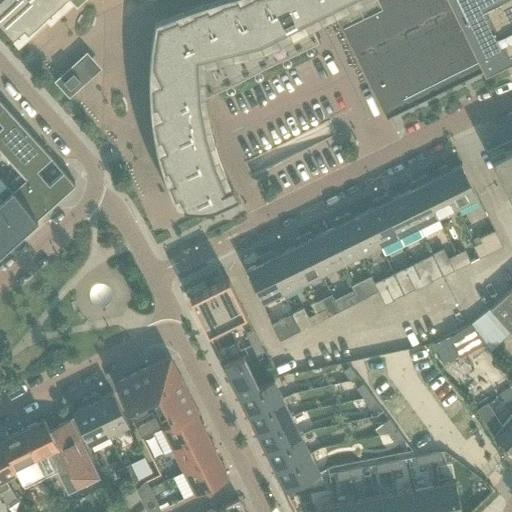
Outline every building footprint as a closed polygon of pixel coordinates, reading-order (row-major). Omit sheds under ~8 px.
[(0,0),(0,20),(12,34),(16,39),(109,144),(153,237),(218,204),(223,202),(234,197),(231,189),(223,174),(328,122),(336,136),(383,113),(385,117),(386,116),(387,116),(426,96),(379,0),(0,0)] [(511,0),(360,0),(335,13),(386,116),(387,116),(484,68),(511,54),(511,0)] [(4,124),(0,127),(0,150),(20,173),(26,179),(35,171),(38,168),(33,163),(46,152),(13,116),(4,124)] [(511,139),(488,151),(511,200),(511,139)] [(46,152),(33,163),(38,168),(50,157),(46,152)] [(437,168),(440,175),(441,174),(457,206),(477,197),(461,164),(448,171),(445,165),(437,168)] [(15,189),(12,192),(36,219),(75,184),(63,171),(48,185),(35,171),(26,179),(15,189)] [(20,173),(9,183),(15,189),(26,179),(20,173)] [(425,175),(419,178),(438,216),(457,206),(441,174),(440,175),(428,181),(425,175)] [(0,178),(0,214),(18,235),(36,219),(12,192),(7,186),(0,178)] [(411,189),(402,193),(418,225),(423,236),(443,227),(438,216),(419,178),(412,181),(415,187),(411,189)] [(386,194),(380,197),(399,235),(418,225),(402,193),(389,200),(386,194)] [(376,206),(364,212),(379,244),(399,235),(380,197),(373,200),(376,206)] [(348,213),(341,216),(360,254),(379,244),(364,212),(351,219),(348,213)] [(0,214),(0,250),(0,251),(18,235),(0,214)] [(337,225),(325,231),(340,263),(360,254),(341,216),(334,219),(337,225)] [(473,246),(479,258),(503,246),(495,230),(480,237),(482,242),(473,246)] [(309,232),(302,235),(321,273),(340,263),(325,231),(312,238),(309,232)] [(298,244),(286,250),(302,283),(321,273),(302,235),(296,238),(298,244)] [(270,251),(263,254),(282,292),(302,283),(286,250),(273,257),(270,251)] [(465,250),(456,254),(460,262),(462,266),(471,262),(469,258),(465,250)] [(282,292),(263,254),(257,257),(260,263),(246,270),(262,302),(282,292)] [(432,254),(413,264),(423,285),(443,276),(441,271),(432,254)] [(456,254),(448,258),(454,270),(462,266),(460,262),(456,254)] [(413,264),(393,273),(404,295),(423,285),(413,264)] [(404,295),(393,273),(383,279),(389,292),(381,296),(385,304),(404,295)] [(228,279),(209,288),(226,323),(245,314),(228,279)] [(360,281),(351,286),(353,290),(359,301),(368,297),(360,281)] [(208,288),(189,297),(206,332),(225,323),(208,288)] [(511,288),(490,308),(510,332),(511,330),(511,288)] [(359,301),(353,290),(345,294),(351,305),(359,301)] [(325,308),(316,312),(320,320),(329,316),(325,308)] [(271,323),(275,332),(278,337),(279,340),(286,337),(288,336),(301,330),(292,312),(271,323)] [(320,320),(316,312),(308,316),(312,324),(320,320)] [(253,330),(245,334),(251,345),(258,341),(253,330)] [(258,341),(251,345),(256,355),(263,352),(258,341)] [(236,343),(226,348),(229,355),(240,350),(236,343)] [(242,355),(223,365),(229,379),(238,396),(258,386),(242,355)] [(166,357),(114,383),(127,408),(133,419),(136,420),(147,414),(140,401),(157,392),(170,418),(172,421),(173,423),(196,412),(197,411),(171,359),(170,356),(169,356),(166,357)] [(349,366),(342,371),(350,380),(356,375),(349,366)] [(258,386),(238,396),(247,415),(282,398),(273,379),(258,386)] [(362,383),(355,388),(363,398),(369,393),(362,383)] [(96,393),(89,396),(108,434),(128,425),(112,392),(99,399),(96,393)] [(369,393),(363,398),(370,407),(376,402),(369,393)] [(108,434),(89,396),(83,399),(86,405),(72,412),(88,444),(108,434)] [(282,398),(247,415),(256,433),(291,416),(282,398)] [(502,443),(511,452),(511,412),(502,425),(487,402),(476,410),(492,435),(502,443)] [(172,421),(161,426),(162,428),(173,450),(207,434),(196,412),(173,423),(172,421)] [(161,426),(156,415),(138,424),(136,429),(140,437),(161,426)] [(44,418),(23,428),(38,456),(48,451),(69,493),(100,478),(79,434),(70,416),(55,424),(60,433),(53,436),(44,418)] [(291,416),(256,433),(265,452),(300,435),(291,416)] [(388,418),(382,423),(389,433),(395,428),(388,418)] [(23,428),(1,439),(16,472),(21,482),(24,487),(46,476),(37,456),(38,456),(23,428)] [(395,428),(389,433),(396,442),(402,438),(395,428)] [(173,450),(184,472),(217,455),(207,434),(173,450)] [(300,435),(265,452),(275,471),(310,454),(300,435)] [(1,439),(0,439),(0,493),(7,506),(19,500),(6,478),(16,472),(1,439)] [(439,452),(427,454),(429,462),(441,460),(439,452)] [(310,454),(275,471),(284,489),(308,478),(319,472),(310,454)] [(427,454),(416,456),(417,464),(429,462),(427,454)] [(133,463),(141,478),(156,470),(148,455),(133,463)] [(184,472),(172,477),(183,499),(195,494),(226,477),(228,476),(217,455),(184,472)] [(399,459),(387,462),(389,470),(401,468),(399,459)] [(387,462),(376,464),(377,472),(389,470),(387,462)] [(130,464),(124,467),(129,478),(136,474),(130,464)] [(129,478),(124,467),(116,470),(121,481),(129,478)] [(359,467),(348,469),(349,478),(361,475),(359,467)] [(348,469),(336,472),(338,480),(349,478),(348,469)] [(319,472),(308,478),(311,485),(322,479),(319,472)] [(144,497),(152,493),(145,480),(139,487),(144,497)] [(460,511),(455,481),(434,485),(439,511),(460,511)] [(439,511),(434,485),(414,489),(418,511),(439,511)] [(418,511),(414,489),(394,493),(397,511),(418,511)] [(397,511),(394,493),(374,497),(376,511),(397,511)] [(376,511),(374,497),(353,501),(355,511),(376,511)] [(151,511),(157,511),(160,510),(155,499),(147,503),(151,511)] [(244,511),(238,499),(223,507),(227,511),(244,511)] [(355,511),(353,501),(333,505),(334,511),(355,511)]
